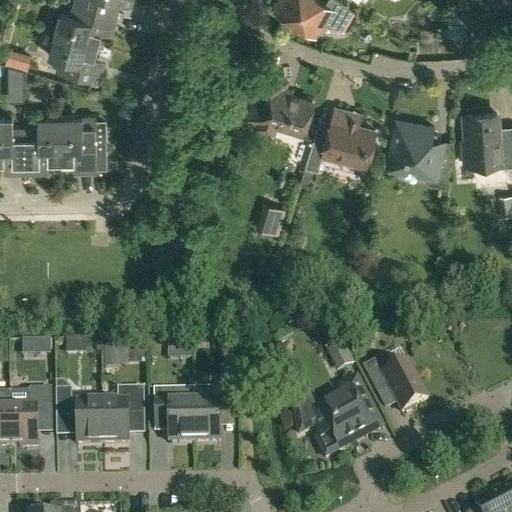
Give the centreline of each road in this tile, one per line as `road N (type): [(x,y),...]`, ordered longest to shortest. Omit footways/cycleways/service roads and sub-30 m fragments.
road 1 (residential): [(187,0),(139,173),(126,194),(103,208),(0,209)]
road 2 (residential): [(0,497),(37,486),(229,481),(247,486),(260,511)]
road 3 (residential): [(281,48),(379,70),(445,71),(511,58)]
road 4 (residential): [(378,499),(373,465),(482,412),(511,429)]
